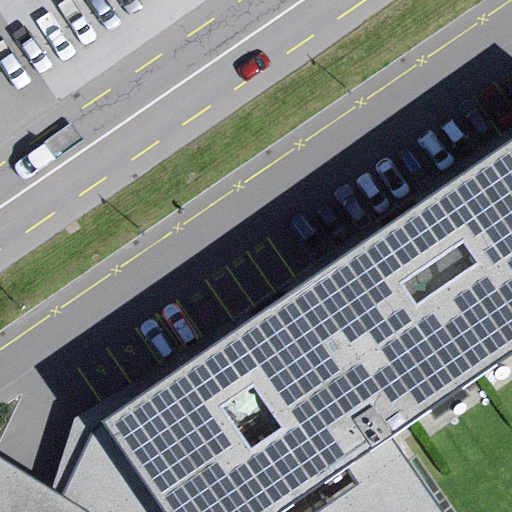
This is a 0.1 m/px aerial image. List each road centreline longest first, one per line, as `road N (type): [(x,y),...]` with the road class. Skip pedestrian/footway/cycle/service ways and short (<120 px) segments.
road 1 (primary): [(0,229),(334,0)]
road 2 (primary): [(268,0),(0,182)]
